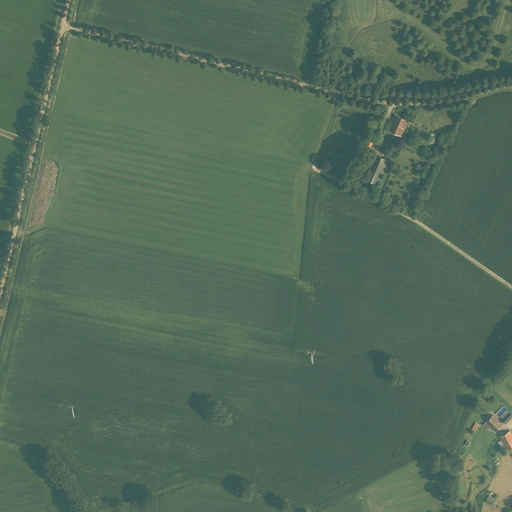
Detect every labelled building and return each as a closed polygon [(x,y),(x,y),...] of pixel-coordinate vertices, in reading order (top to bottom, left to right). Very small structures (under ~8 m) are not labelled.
[(389,130),(401,135),(408,120),(396,115),(389,130)] [(369,151),(370,149),(375,137),(369,134),(363,148),(369,151)] [(378,155),(368,180),(378,184),(389,160),(378,155)] [(503,418),(502,419),(506,423),(511,416),(511,412),(507,408),(500,415),(503,418)] [(493,414),(483,425),(488,430),(490,427),(495,432),(503,424),(502,424),(493,414)] [(511,434),(510,431),(500,436),(501,439),(502,441),(505,446),(507,450),(511,447),(511,434)] [(486,501),(492,503),(495,498),(489,495),(486,501)]
